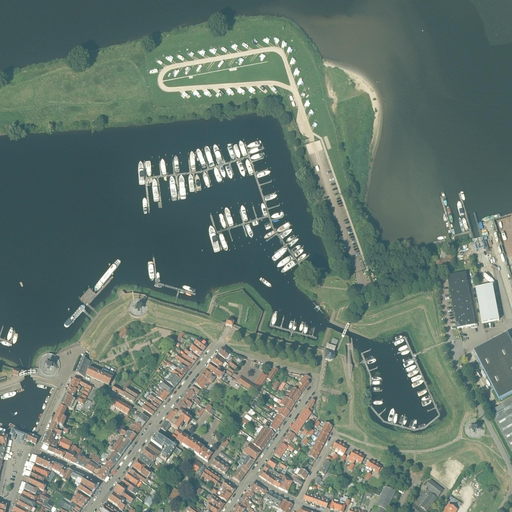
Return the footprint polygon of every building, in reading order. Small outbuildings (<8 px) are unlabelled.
[(435,264),(437,270),(455,263),(452,255),(448,257),(449,259),(435,264)] [(476,324),(475,324),(465,274),(448,277),(457,329),(471,326),(471,328),(472,328),(477,327),(478,327),(477,325),(476,324)] [(499,321),(493,286),(476,289),(482,324),(499,321)] [(125,327),(116,336),(119,339),(129,331),(125,327)] [(511,343),(508,335),(474,352),(500,401),(511,394),(511,343)] [(194,345),(203,353),(207,348),(205,346),(206,345),(205,344),(204,342),(203,343),(202,344),(198,340),(194,345)] [(203,353),(194,345),(190,350),(199,358),(203,353)] [(225,360),(230,354),(223,348),(218,354),(225,360)] [(186,350),(184,354),(189,358),(189,359),(190,360),(191,360),(191,359),(192,359),(193,360),(193,361),(195,362),(198,359),(186,350)] [(333,353),(332,353),(325,350),(325,352),(325,356),(325,360),(328,361),(329,361),(329,362),(330,362),(331,362),(331,361),(332,361),(333,361),(333,360),(334,359),(334,358),(334,357),(334,356),(334,355),(333,354),(333,353)] [(193,366),(195,362),(193,361),(193,360),(192,359),(191,359),(191,360),(190,360),(189,359),(189,358),(184,354),(181,358),(193,366)] [(189,371),(193,366),(181,358),(178,356),(175,361),(181,365),(189,371)] [(216,356),(213,360),(222,366),(225,363),(216,356)] [(213,360),(210,364),(219,370),(222,366),(213,360)] [(235,370),(238,367),(231,362),(229,365),(235,370)] [(219,370),(210,364),(206,370),(212,375),(219,380),(223,375),(226,377),(227,376),(219,370)] [(172,365),(170,368),(175,371),(183,378),(189,371),(181,365),(176,371),(177,369),(172,365)] [(86,376),(91,379),(96,370),(90,367),(86,376)] [(102,369),(101,372),(97,381),(103,384),(108,372),(102,369)] [(101,372),(96,370),(91,379),(97,381),(101,372)] [(211,376),(212,375),(206,370),(201,377),(210,383),(211,384),(215,379),(211,376)] [(271,382),(278,371),(273,370),(267,380),(271,382)] [(175,371),(171,376),(180,381),(183,378),(175,371)] [(108,372),(103,384),(109,387),(114,375),(108,372)] [(171,376),(167,382),(175,388),(180,382),(180,381),(171,376)] [(201,377),(194,385),(201,390),(207,394),(208,393),(207,392),(205,391),(210,383),(201,377)] [(69,388),(76,391),(79,384),(81,385),(81,386),(85,388),(86,388),(88,385),(80,381),(74,378),(69,388)] [(298,384),(299,384),(306,388),(309,384),(307,383),(302,379),(298,384)] [(156,382),(154,385),(159,388),(159,389),(168,395),(169,396),(175,388),(167,382),(165,380),(164,381),(161,386),(156,382)] [(127,381),(122,391),(119,395),(122,396),(124,397),(129,389),(130,388),(128,387),(131,383),(127,381)] [(276,382),(271,389),(275,391),(280,384),(276,382)] [(258,389),(253,386),(251,384),(248,389),(255,394),(258,389)] [(197,396),(201,390),(194,385),(189,391),(193,394),(196,395),(196,396),(197,396)] [(112,390),(119,395),(122,391),(114,386),(112,390)] [(166,399),(168,395),(159,389),(155,386),(154,387),(156,389),(159,391),(157,393),(166,399)] [(301,394),(302,393),(298,390),(297,391),(289,386),(287,389),(299,397),(301,394)] [(76,391),(69,388),(67,392),(74,396),(76,391)] [(131,390),(129,389),(124,397),(128,400),(133,392),(132,391),(133,390),(132,389),(131,390)] [(296,402),(299,397),(287,389),(287,390),(290,392),(289,394),(288,393),(287,395),(286,394),(285,395),(296,402)] [(134,393),(133,392),(128,400),(133,403),(139,395),(136,394),(137,392),(135,391),(134,393)] [(151,392),(150,393),(151,395),(163,403),(166,399),(157,393),(158,394),(157,396),(154,393),(153,394),(151,392)] [(189,392),(185,397),(190,400),(190,401),(194,403),(196,405),(198,406),(200,403),(199,402),(196,399),(195,400),(194,400),(196,397),(195,396),(193,395),(189,392)] [(148,396),(147,398),(153,402),(151,404),(158,409),(160,407),(163,403),(151,395),(150,397),(148,396)] [(293,407),(296,402),(285,395),(284,398),(283,398),(282,399),(293,407)] [(83,405),(86,400),(81,397),(78,398),(76,401),(72,400),(65,396),(61,405),(67,408),(70,410),(72,407),(73,407),(75,407),(77,402),(83,405)] [(190,408),(194,403),(190,401),(190,400),(185,397),(180,403),(189,410),(190,408)] [(110,403),(109,405),(111,406),(118,410),(127,415),(129,413),(132,409),(122,404),(115,400),(112,398),(110,403)] [(293,407),(282,399),(281,401),(279,400),(276,403),(290,412),(293,407)] [(311,400),(305,410),(310,413),(312,410),(311,409),(314,405),(313,404),(314,402),(311,400)] [(511,451),(511,401),(491,412),(511,451)] [(152,416),(158,409),(151,404),(147,402),(145,405),(142,409),(152,416)] [(180,403),(173,412),(176,414),(179,410),(184,413),(184,414),(188,417),(189,416),(186,414),(189,410),(180,403)] [(60,406),(56,415),(63,418),(67,409),(60,406)] [(277,408),(277,409),(287,416),(289,413),(282,408),(281,407),(280,409),(277,408)] [(287,416),(277,409),(275,411),(277,412),(276,414),(285,420),(287,416)] [(188,417),(184,414),(184,413),(179,410),(176,414),(173,412),(165,422),(170,426),(176,430),(174,433),(172,435),(171,438),(174,439),(179,432),(177,431),(179,428),(180,429),(182,426),(181,425),(183,423),(187,426),(192,420),(188,417)] [(311,414),(310,413),(305,410),(301,415),(307,419),(311,414)] [(271,417),(281,424),(284,420),(273,413),(271,417)] [(135,414),(134,416),(145,424),(149,420),(141,415),(140,417),(135,414)] [(66,419),(63,418),(56,415),(52,423),(62,428),(63,427),(66,419)] [(301,415),(298,420),(304,424),(307,419),(301,415)] [(142,428),(145,424),(134,416),(133,416),(132,417),(136,421),(135,423),(142,428)] [(272,422),(271,424),(278,428),(281,424),(271,417),(269,420),(272,422)] [(304,424),(298,420),(294,426),(300,430),(302,427),(303,428),(305,426),(303,425),(304,424)] [(135,437),(142,428),(135,423),(134,422),(127,432),(135,437)] [(170,426),(165,422),(160,430),(165,434),(170,426)] [(62,428),(52,423),(48,432),(60,437),(62,432),(65,434),(65,433),(67,434),(69,430),(63,427),(62,428)] [(275,432),(278,428),(271,424),(270,425),(267,423),(265,425),(271,430),(275,432)] [(324,423),(322,428),(330,432),(332,427),(324,423)] [(296,435),(300,430),(294,426),(290,431),(296,435)] [(264,427),(261,430),(272,438),(274,435),(270,432),(264,427)] [(330,432),(322,428),(319,433),(327,437),(330,432)] [(269,441),(272,438),(261,430),(259,429),(256,432),(269,441)] [(123,430),(120,435),(125,437),(124,439),(131,444),(135,437),(127,432),(123,430)] [(21,433),(14,432),(13,437),(19,439),(24,441),(26,436),(28,437),(29,436),(21,433)] [(43,444),(41,450),(47,452),(54,455),(56,450),(57,450),(55,449),(57,443),(60,437),(55,435),(48,432),(43,444)] [(179,432),(174,439),(176,441),(177,442),(177,441),(179,441),(183,435),(179,432)] [(269,441),(256,432),(254,436),(256,437),(267,445),(269,441)] [(284,441),(289,444),(293,438),(296,440),(298,438),(290,432),(284,441)] [(325,442),(327,437),(319,433),(317,438),(325,442)] [(109,447),(107,450),(111,452),(120,458),(131,444),(124,439),(125,437),(120,435),(118,438),(116,437),(114,440),(113,442),(111,442),(110,443),(110,445),(111,445),(110,447),(109,447)] [(162,456),(160,458),(164,461),(165,462),(166,462),(172,453),(175,455),(178,450),(175,448),(156,435),(150,443),(162,451),(159,454),(162,456)] [(28,437),(26,442),(35,445),(38,439),(29,436),(28,437)] [(187,437),(184,436),(181,440),(181,441),(182,442),(181,442),(181,443),(181,445),(207,463),(208,462),(207,462),(212,455),(187,437)] [(262,452),(264,448),(254,441),(249,437),(246,440),(250,443),(262,452)] [(264,448),(267,445),(256,437),(254,441),(264,448)] [(67,440),(62,438),(58,446),(68,451),(72,445),(72,444),(73,442),(67,440)] [(325,442),(317,438),(315,443),(322,447),(325,442)] [(335,450),(338,451),(342,445),(336,442),(331,450),(334,452),(335,450)] [(164,461),(160,458),(158,456),(159,454),(162,451),(150,443),(145,450),(156,458),(157,457),(163,461),(161,464),(163,465),(165,462),(164,461)] [(242,454),(244,455),(254,463),(262,452),(250,443),(242,454)] [(315,443),(312,447),(320,451),(322,447),(315,443)] [(281,444),(277,450),(287,457),(290,454),(288,453),(290,450),(287,448),(286,448),(285,447),(281,444)] [(348,448),(342,445),(338,451),(344,455),(348,448)] [(64,460),(71,463),(75,456),(74,455),(77,449),(72,446),(68,452),(66,455),(64,460)] [(317,456),(320,451),(312,447),(310,452),(317,456)] [(59,452),(56,450),(54,455),(62,459),(65,454),(63,453),(64,451),(60,449),(59,452)] [(71,463),(74,465),(80,456),(78,455),(80,451),(77,449),(74,455),(75,456),(71,463)] [(104,460),(106,461),(109,463),(110,463),(111,463),(111,464),(114,466),(120,458),(111,452),(107,450),(106,449),(101,457),(104,460)] [(91,451),(90,450),(88,453),(89,454),(90,452),(92,453),(87,460),(85,459),(79,467),(85,470),(92,460),(96,455),(92,453),(93,452),(91,451)] [(145,450),(141,455),(153,463),(155,460),(161,464),(163,461),(157,457),(156,458),(145,450)] [(287,457),(277,450),(274,455),(280,459),(281,457),(289,462),(291,459),(289,458),(287,457)] [(349,457),(355,461),(359,455),(353,451),(349,457)] [(315,461),(317,456),(310,452),(307,457),(313,460),(315,461)] [(79,467),(85,459),(83,457),(85,454),(82,453),(80,456),(74,465),(79,467)] [(94,475),(100,466),(98,464),(99,461),(100,460),(100,459),(97,458),(99,455),(96,454),(96,455),(92,460),(85,470),(92,474),(94,475)] [(153,463),(141,455),(138,460),(150,469),(153,464),(153,463)] [(254,463),(244,455),(240,462),(237,460),(238,459),(236,457),(234,460),(243,466),(242,467),(248,471),(254,463)] [(364,458),(359,455),(355,461),(361,464),(364,458)] [(35,464),(48,471),(51,463),(50,463),(51,462),(50,461),(49,462),(47,461),(48,461),(46,460),(46,461),(38,457),(35,464)] [(211,465),(215,468),(220,462),(216,459),(211,465)] [(271,460),(267,465),(270,467),(274,470),(277,464),(275,462),(275,461),(274,462),(271,460)] [(447,488),(454,480),(451,478),(459,468),(449,460),(435,479),(447,488)] [(98,464),(100,466),(101,467),(101,468),(102,468),(109,473),(111,470),(104,465),(100,462),(99,461),(98,464)] [(102,463),(100,462),(104,465),(111,470),(114,466),(111,464),(111,463),(110,463),(109,463),(106,461),(105,462),(103,461),(102,463)] [(325,461),(319,473),(322,475),(323,476),(324,476),(329,467),(330,464),(325,461)] [(369,469),(372,470),(375,464),(369,461),(365,469),(368,470),(369,469)] [(152,472),(141,464),(137,462),(132,468),(147,479),(152,472)] [(195,474),(196,473),(201,465),(195,462),(194,464),(193,466),(189,471),(195,474)] [(220,462),(215,468),(220,471),(225,465),(220,462)] [(63,469),(54,464),(51,472),(50,472),(51,473),(50,475),(53,477),(55,473),(60,475),(63,469)] [(307,464),(302,471),(308,474),(312,467),(307,464)] [(381,467),(375,464),(372,470),(378,474),(381,467)] [(201,465),(196,473),(198,475),(200,476),(205,468),(201,465)] [(229,468),(225,465),(220,471),(225,475),(229,468)] [(237,469),(238,470),(239,471),(245,475),(248,471),(242,467),(240,465),(237,469)] [(270,467),(267,465),(259,477),(266,481),(267,480),(273,472),(269,469),(270,467)] [(34,466),(32,472),(45,478),(47,479),(50,473),(34,466)] [(101,467),(100,466),(94,475),(96,477),(102,481),(109,473),(102,468),(101,468),(101,467)] [(59,479),(62,481),(64,478),(67,471),(63,469),(60,475),(61,476),(59,479)] [(132,469),(129,474),(141,481),(147,486),(148,484),(144,482),(146,479),(132,469)] [(204,481),(210,471),(207,469),(201,478),(202,479),(203,478),(205,479),(204,481)] [(242,479),(245,475),(239,471),(238,470),(235,474),(242,479)] [(308,474),(302,471),(300,470),(296,476),(304,480),(308,474)] [(72,473),(67,471),(64,478),(62,481),(68,484),(71,477),(72,473)] [(207,483),(208,483),(214,474),(210,471),(204,481),(205,482),(206,480),(208,482),(207,483)] [(45,478),(32,472),(30,478),(45,484),(47,485),(48,484),(49,484),(51,481),(45,478)] [(80,486),(80,485),(84,478),(72,473),(71,477),(77,481),(75,483),(80,486)] [(141,481),(129,474),(125,479),(135,486),(136,486),(137,486),(140,483),(139,482),(139,481),(140,482),(141,481)] [(211,485),(211,486),(217,476),(214,474),(208,483),(209,484),(210,483),(212,484),(211,485)] [(239,484),(242,479),(235,474),(232,479),(239,484)] [(277,479),(274,482),(272,485),(278,489),(284,476),(280,474),(278,477),(277,479)] [(266,481),(272,485),(274,482),(277,479),(271,475),(267,480),(266,481)] [(217,476),(211,486),(212,486),(213,485),(215,487),(217,484),(218,482),(221,479),(217,476)] [(288,479),(284,476),(278,489),(284,492),(285,490),(284,490),(285,489),(286,487),(284,487),(288,479)] [(291,481),(288,479),(284,487),(286,487),(285,489),(284,490),(285,490),(284,492),(287,493),(292,482),(294,482),(297,477),(294,476),(291,481)] [(304,482),(297,477),(294,482),(301,487),(304,482)] [(318,486),(321,487),(323,483),(320,481),(321,480),(316,477),(313,483),(318,486)] [(84,478),(80,485),(93,494),(99,487),(84,479),(84,478)] [(48,502),(49,501),(51,498),(50,498),(45,495),(47,492),(45,491),(47,487),(30,479),(28,484),(38,489),(44,492),(40,498),(45,501),(48,502)] [(136,487),(135,486),(125,479),(120,485),(131,493),(134,496),(135,495),(132,493),(136,487)] [(426,511),(443,491),(430,481),(425,487),(427,489),(414,505),(413,505),(408,511),(409,511),(426,511)] [(222,486),(221,487),(223,489),(224,489),(232,495),(236,489),(225,482),(222,486)] [(90,498),(93,494),(80,485),(80,486),(78,488),(75,486),(76,485),(73,483),(71,485),(77,490),(88,497),(90,498)] [(254,483),(248,491),(253,494),(255,492),(256,494),(261,488),(254,483)] [(28,484),(25,490),(35,495),(38,489),(28,484)] [(119,499),(121,497),(131,504),(134,499),(129,495),(130,493),(119,486),(114,492),(113,495),(119,499)] [(218,491),(222,493),(229,499),(231,496),(232,495),(224,489),(223,489),(221,487),(218,491)] [(395,493),(385,488),(373,511),(385,511),(391,500),(395,501),(398,495),(395,493)] [(173,504),(180,493),(174,489),(166,499),(173,504)] [(35,496),(35,495),(25,490),(24,491),(21,496),(42,506),(43,503),(38,501),(39,498),(37,497),(35,496)] [(81,493),(77,490),(75,492),(77,494),(71,502),(71,503),(82,509),(88,501),(90,498),(88,497),(87,499),(80,495),(81,493)] [(245,494),(243,497),(249,501),(254,495),(253,494),(248,491),(245,494)] [(54,492),(50,498),(51,498),(49,501),(53,503),(67,511),(75,511),(62,503),(65,498),(56,493),(54,492)] [(303,500),(311,503),(314,495),(313,497),(310,496),(310,493),(306,492),(303,500)] [(226,503),(229,499),(222,493),(219,497),(226,503)] [(265,503),(268,505),(273,495),(268,493),(264,499),(266,501),(265,503)] [(128,506),(119,499),(113,495),(108,501),(118,508),(122,511),(125,507),(126,508),(128,506)] [(273,495),(268,505),(269,503),(271,504),(270,506),(272,507),(273,506),(278,498),(273,495)] [(314,495),(311,503),(319,506),(321,497),(320,500),(317,498),(318,496),(314,495)] [(207,501),(220,511),(224,506),(212,496),(207,501)] [(18,501),(33,508),(35,504),(21,497),(18,501)] [(145,504),(150,507),(154,501),(151,499),(149,497),(145,504)] [(249,502),(249,501),(243,497),(240,502),(246,506),(245,507),(248,509),(250,506),(248,504),(249,502)] [(329,500),(321,497),(319,506),(326,508),(329,500)] [(329,510),(336,511),(340,498),(338,497),(337,501),(338,502),(338,503),(332,501),(329,510)] [(343,499),(340,498),(336,511),(342,511),(345,505),(348,506),(350,501),(347,501),(348,498),(344,497),(343,499)] [(71,502),(65,498),(62,503),(75,511),(79,511),(82,509),(71,503),(71,502)] [(278,509),(280,505),(282,500),(278,498),(273,506),(278,509)] [(282,500),(280,505),(290,511),(293,506),(282,500)] [(33,508),(18,501),(16,505),(29,511),(35,511),(36,510),(33,508)] [(67,511),(53,503),(49,501),(48,502),(45,501),(43,503),(42,506),(43,507),(43,508),(45,509),(50,511),(52,508),(56,510),(58,511),(67,511)] [(209,511),(219,511),(220,511),(207,501),(207,503),(209,504),(206,509),(209,511)] [(248,510),(248,509),(245,507),(246,506),(240,502),(237,506),(245,511),(246,509),(248,510)]
